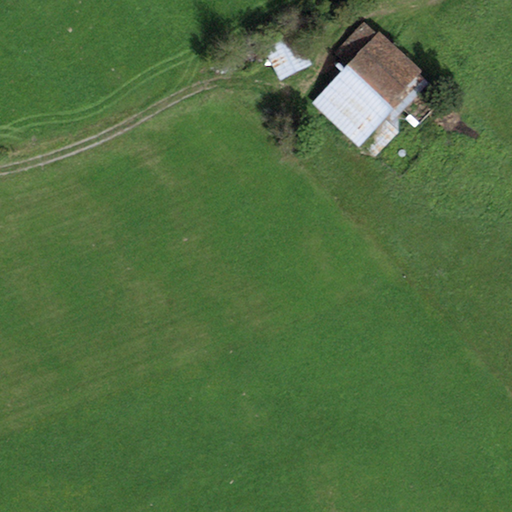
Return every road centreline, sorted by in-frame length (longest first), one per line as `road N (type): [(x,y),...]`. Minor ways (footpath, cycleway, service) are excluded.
road 1 (track): [(418,0),(354,14),(331,40),(313,86),(292,102),(253,80),(208,84)]
road 2 (track): [(0,169),(74,149),(208,84)]
